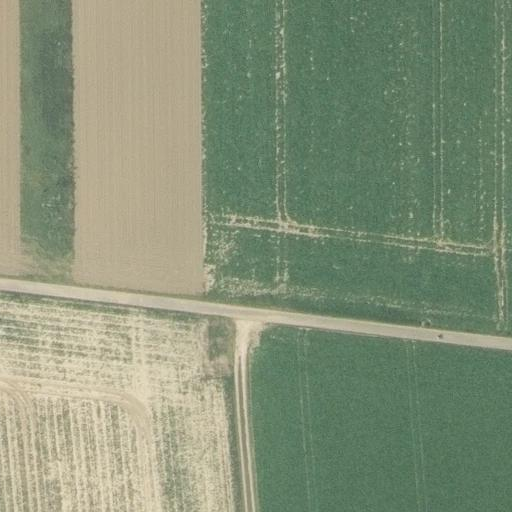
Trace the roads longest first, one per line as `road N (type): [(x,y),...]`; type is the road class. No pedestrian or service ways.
road 1 (track): [(511,347),(0,287)]
road 2 (track): [(245,316),(237,354),(248,511)]
